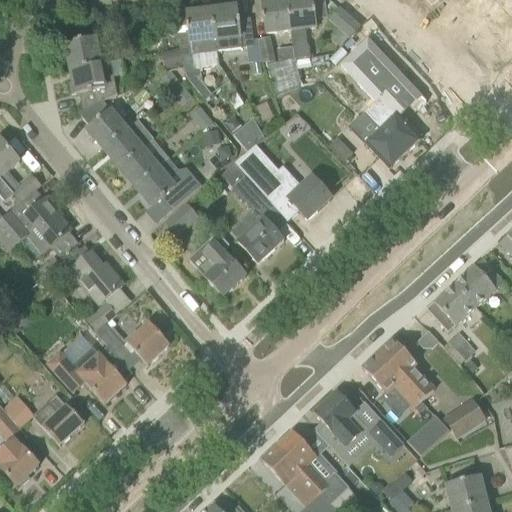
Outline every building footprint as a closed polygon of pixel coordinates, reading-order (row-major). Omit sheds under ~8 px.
[(290,33),(292,51),(294,62),(311,60),(309,49),(307,49),(305,31),(316,30),(314,17),(315,17),(315,12),(314,12),(311,0),(306,0),(287,2),(290,33)] [(266,36),(290,33),(287,2),(261,6),(264,25),(266,36)] [(236,9),(211,12),(216,54),(246,50),(247,54),(254,53),(250,21),(238,22),(236,9)] [(329,22),(349,40),(359,29),(339,11),(329,22)] [(216,54),(211,12),(186,15),(188,28),(176,30),(180,58),(216,54)] [(275,64),(269,40),(257,42),(263,67),(275,64)] [(65,47),(70,72),(100,65),(95,41),(65,47)] [(379,133),(365,146),(389,172),(420,143),(396,117),(395,118),(379,101),(406,76),(376,44),(329,88),(360,120),(364,116),(379,133)] [(292,51),(277,53),(279,64),(294,62),(292,51)] [(172,53),(159,56),(163,71),(176,68),(172,53)] [(79,96),(82,113),(102,104),(117,98),(109,63),(100,65),(70,72),(73,86),(69,86),(71,97),(79,96)] [(260,64),(251,65),(252,77),(262,75),(260,64)] [(160,84),(170,96),(181,87),(170,75),(160,84)] [(181,87),(170,96),(180,108),(191,99),(181,87)] [(87,133),(103,152),(128,132),(127,131),(111,112),(110,114),(102,104),(82,113),(77,115),(90,130),(87,133)] [(188,118),(202,134),(213,125),(200,110),(188,118)] [(247,155),(264,141),(252,122),(233,138),(247,155)] [(103,152),(118,171),(143,151),(152,143),(136,124),(127,131),(128,132),(103,152)] [(284,124),(272,137),(296,159),(308,146),(284,124)] [(216,133),(202,136),(205,149),(219,145),(216,133)] [(337,141),(330,148),(344,163),(352,156),(337,141)] [(0,142),(0,182),(13,197),(19,205),(24,201),(39,188),(31,178),(19,189),(6,175),(19,165),(0,142)] [(248,156),(235,167),(287,225),(299,214),(307,223),(331,201),(312,180),(301,189),(282,169),(278,173),(256,148),(248,156)] [(118,171),(135,190),(168,163),(159,152),(150,160),(143,151),(118,171)] [(168,163),(135,190),(151,210),(160,202),(170,214),(201,189),(190,176),(186,172),(177,174),(168,163)] [(204,186),(219,174),(213,167),(198,178),(204,186)] [(231,190),(249,211),(262,199),(244,180),(231,190)] [(13,197),(0,182),(0,200),(4,205),(13,197)] [(31,212),(27,217),(38,230),(29,238),(44,256),(51,250),(71,234),(60,220),(62,218),(47,200),(31,212)] [(166,225),(176,238),(197,221),(186,208),(166,225)] [(240,225),(249,234),(238,245),(244,252),(258,267),(283,244),(270,229),(254,212),(240,225)] [(0,247),(2,245),(10,254),(29,238),(10,215),(0,223),(0,247)] [(511,233),(499,245),(511,259),(511,233)] [(208,262),(197,272),(222,299),(245,278),(215,245),(203,256),(208,262)] [(64,265),(99,308),(123,288),(112,275),(109,278),(91,256),(90,256),(86,251),(81,255),(79,253),(64,265)] [(42,277),(57,264),(53,259),(38,271),(42,277)] [(482,262),(454,287),(476,311),(503,285),(482,262)] [(476,311),(454,287),(426,313),(448,336),(476,311)] [(105,306),(86,323),(95,334),(114,317),(105,306)] [(25,318),(18,324),(22,329),(29,323),(25,318)] [(126,346),(133,354),(147,368),(169,348),(149,325),(134,339),(126,346)] [(95,336),(121,365),(130,356),(104,328),(95,336)] [(445,349),(461,366),(475,353),(458,336),(445,349)] [(435,392),(414,368),(416,367),(407,357),(393,343),(378,357),(421,404),(435,392)] [(73,396),(84,386),(104,408),(126,387),(106,365),(105,365),(92,350),(71,369),(60,356),(47,368),(73,396)] [(421,404),(378,357),(362,371),(385,396),(393,389),(413,412),(421,404)] [(469,363),(464,368),(471,376),(477,371),(469,363)] [(367,429),(354,416),(356,415),(337,395),(313,416),(324,428),(316,435),(337,458),(345,450),(346,451),(361,437),(359,436),(367,429)] [(33,418),(32,419),(59,449),(84,427),(55,396),(46,404),(48,406),(34,418),(33,418)] [(442,422),(456,443),(486,424),(472,403),(442,422)] [(0,438),(7,446),(21,434),(19,431),(19,432),(2,413),(0,410),(0,438)] [(420,460),(448,434),(438,422),(409,448),(420,460)] [(403,448),(382,424),(369,436),(390,459),(403,448)] [(293,435),(277,449),(330,507),(345,494),(340,488),(315,460),(306,450),(293,435)] [(0,454),(0,480),(4,477),(16,489),(19,486),(22,488),(29,482),(27,479),(38,468),(21,450),(14,442),(0,454)] [(334,511),(330,507),(277,449),(261,464),(284,488),(306,511),(334,511)] [(474,472),(464,475),(466,482),(476,480),(474,472)] [(403,476),(382,495),(389,503),(411,484),(403,476)] [(445,488),(450,511),(454,511),(485,504),(479,479),(476,480),(466,482),(445,488)] [(371,483),(366,488),(374,497),(383,489),(378,484),(371,483)]
